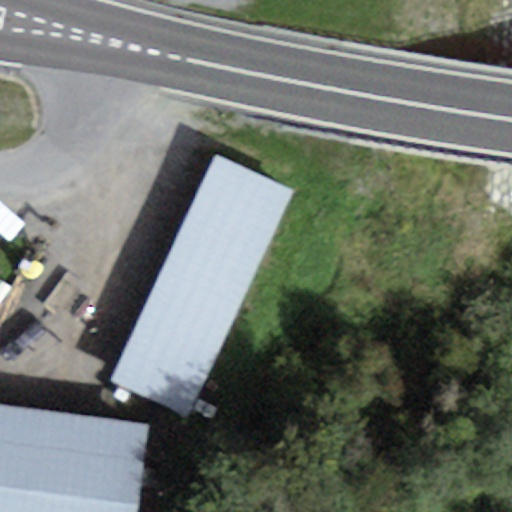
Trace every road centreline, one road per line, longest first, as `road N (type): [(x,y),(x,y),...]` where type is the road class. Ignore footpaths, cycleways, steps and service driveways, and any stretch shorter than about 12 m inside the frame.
road 1 (primary): [(154,55),(511,120)]
road 2 (unclassified): [(154,55),(138,108),(95,148),(69,158),(0,158)]
road 3 (primary): [(0,11),(154,55)]
